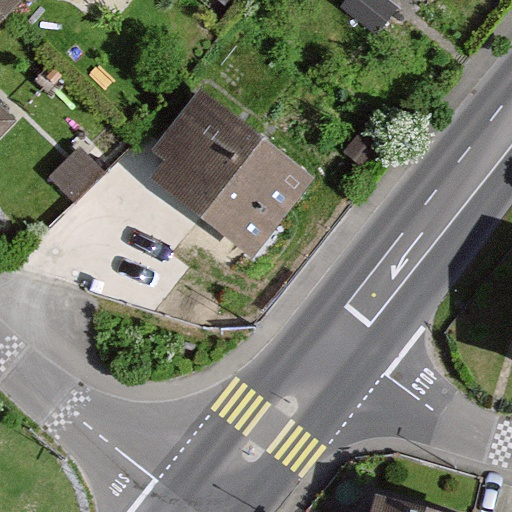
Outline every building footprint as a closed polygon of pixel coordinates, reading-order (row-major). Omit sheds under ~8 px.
[(0,0),(0,19),(17,1),(16,0),(0,0)] [(297,189),(184,101),(132,168),(150,182),(141,193),(237,267),(297,189)] [(121,203),(72,159),(43,191),(65,212),(53,225),(80,249),(121,203)] [(511,337),(499,385),(511,388),(511,337)] [(435,511),(376,497),(371,511),(435,511)]
